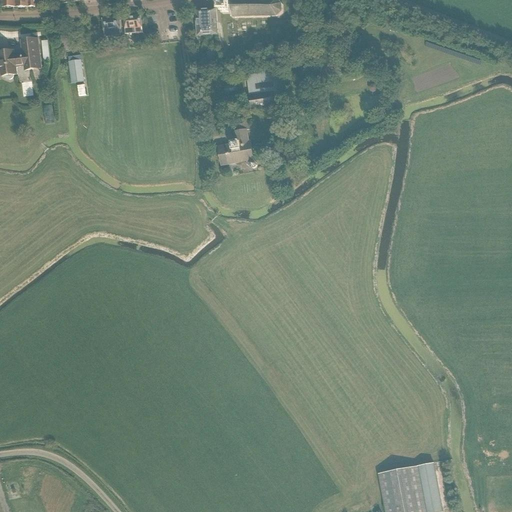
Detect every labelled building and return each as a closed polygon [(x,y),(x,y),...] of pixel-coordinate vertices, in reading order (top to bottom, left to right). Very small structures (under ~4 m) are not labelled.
[(2,0),(3,8),(16,8),(15,0),(2,0)] [(232,14),(232,19),(277,19),(282,14),(283,6),(277,0),(245,0),(232,0),(232,5),(223,5),(223,14),(232,14)] [(216,9),(196,11),(198,37),(218,35),(216,9)] [(124,18),(126,35),(143,33),(141,16),(124,18)] [(103,20),(104,32),(105,32),(105,38),(122,36),(121,30),(120,19),(103,20)] [(141,46),(144,46),(150,46),(149,35),(143,36),(144,42),(141,42),(141,46)] [(61,37),(64,53),(70,52),(67,36),(61,37)] [(17,68),(25,67),(25,71),(42,69),(38,40),(22,42),(23,55),(15,55),(15,51),(0,53),(0,63),(2,77),(5,77),(6,79),(7,80),(9,81),(11,80),(13,79),(14,78),(14,76),(18,75),(17,68)] [(48,41),(42,42),(44,62),(50,61),(48,41)] [(218,52),(219,61),(226,60),(225,51),(218,52)] [(207,53),(208,62),(216,61),(217,61),(218,61),(218,56),(218,54),(216,55),(215,52),(207,53)] [(72,85),(85,83),(81,61),(69,63),(72,85)] [(276,107),(276,106),(283,105),(281,92),(277,71),(247,76),(250,96),(253,111),(276,107)] [(47,121),(56,121),(55,102),(46,103),(47,121)] [(257,163),(254,161),(251,142),(249,143),(247,131),(251,130),(250,123),(237,125),(239,132),(235,133),(237,143),(232,144),(232,146),(224,147),(225,147),(219,148),(222,166),(244,163),(252,170),(256,169),(257,167),(257,163)] [(379,475),(386,511),(443,511),(434,464),(379,475)]
